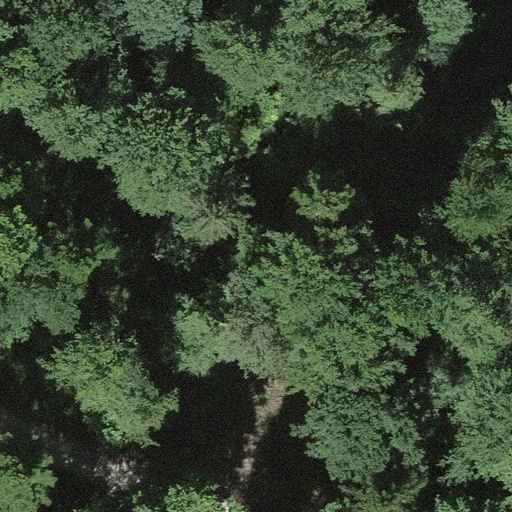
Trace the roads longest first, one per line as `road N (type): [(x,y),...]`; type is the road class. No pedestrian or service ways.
road 1 (track): [(240,511),(181,388),(109,268),(0,162)]
road 2 (track): [(0,417),(208,511)]
